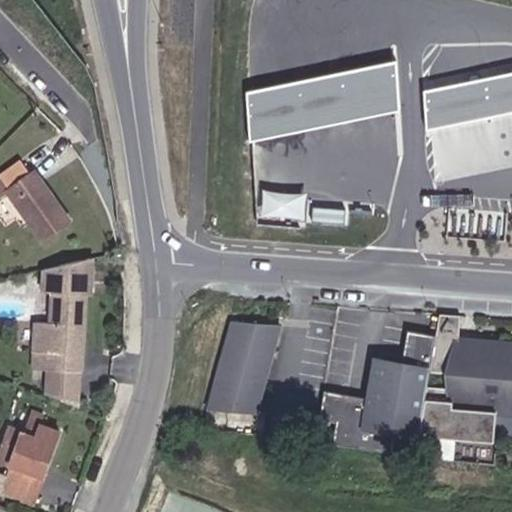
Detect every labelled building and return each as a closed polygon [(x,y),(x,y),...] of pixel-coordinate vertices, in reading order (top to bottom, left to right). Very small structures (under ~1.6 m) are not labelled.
[(397,62),(249,94),(251,142),(399,110),(397,62)] [(511,70),(423,91),(432,131),(511,112),(511,70)] [(0,195),(7,190),(43,240),(69,221),(34,172),(30,175),(21,163),(0,177),(0,195)] [(313,216),(314,191),(269,189),(268,214),(313,216)] [(91,259),(44,271),(43,293),(53,294),(51,322),(36,321),(34,368),(49,369),(81,370),(85,296),(89,296),(91,259)] [(232,297),(207,409),(257,414),(282,301),(232,297)] [(511,351),(509,351),(509,345),(459,341),(460,317),(439,315),(438,335),(432,373),(456,375),(455,390),(430,388),(422,438),(442,440),(440,462),(499,469),(501,444),(496,444),(499,412),(503,412),(504,406),(511,406),(511,351)] [(422,438),(430,388),(432,373),(438,335),(406,330),(401,361),(372,357),(365,399),(326,392),(321,420),(338,423),(334,444),(395,453),(398,434),(422,438)] [(81,370),(49,369),(48,395),(80,406),(81,370)] [(37,488),(59,429),(40,422),(42,416),(33,413),(25,434),(8,427),(0,447),(0,461),(10,466),(6,476),(37,488)] [(0,489),(32,501),(37,488),(6,476),(0,474),(0,489)]
